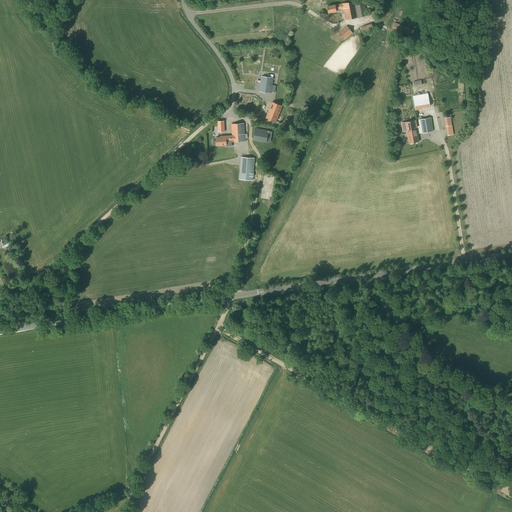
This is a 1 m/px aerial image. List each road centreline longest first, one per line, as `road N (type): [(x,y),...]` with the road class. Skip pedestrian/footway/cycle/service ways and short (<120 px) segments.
road 1 (secondary): [(0,330),(511,253)]
road 2 (track): [(217,328),(511,497)]
road 3 (track): [(0,312),(226,111)]
road 4 (track): [(128,511),(217,328)]
road 5 (unclassified): [(226,111),(230,75),(183,0)]
